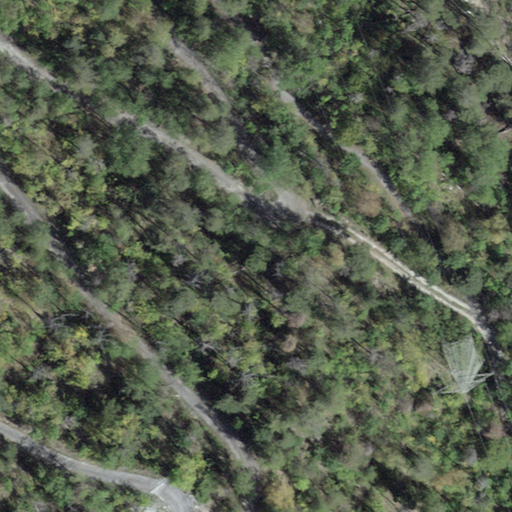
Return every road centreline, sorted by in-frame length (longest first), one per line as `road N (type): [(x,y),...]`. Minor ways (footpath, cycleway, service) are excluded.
road 1 (track): [(249,511),(252,486),(238,447),(88,296),(0,178)]
road 2 (track): [(0,40),(57,86),(176,146),(270,215),(290,218),(299,209)]
road 3 (track): [(149,0),(168,38),(236,118),(268,180),(299,209)]
road 4 (track): [(0,429),(74,465),(153,485),(179,511)]
road 5 (track): [(299,209),(457,306)]
road 6 (track): [(457,306),(487,332),(511,448)]
